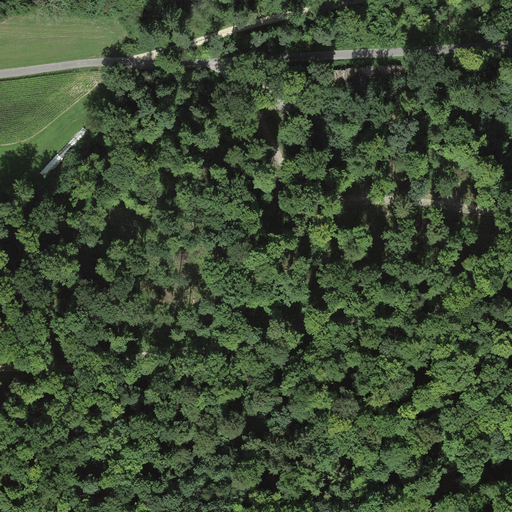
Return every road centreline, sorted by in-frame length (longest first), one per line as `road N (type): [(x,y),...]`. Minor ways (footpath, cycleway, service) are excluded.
road 1 (track): [(0,368),(236,349),(337,316),(464,313),(511,301)]
road 2 (track): [(0,75),(87,63),(511,44)]
road 3 (track): [(77,455),(211,449),(296,410),(500,446)]
road 4 (track): [(211,62),(242,86),(300,188),(327,202),(511,211)]
road 5 (track): [(135,61),(233,27),(359,0)]
road 6 (track): [(511,442),(336,511)]
road 7 (track): [(394,318),(406,360),(421,368),(511,362)]
